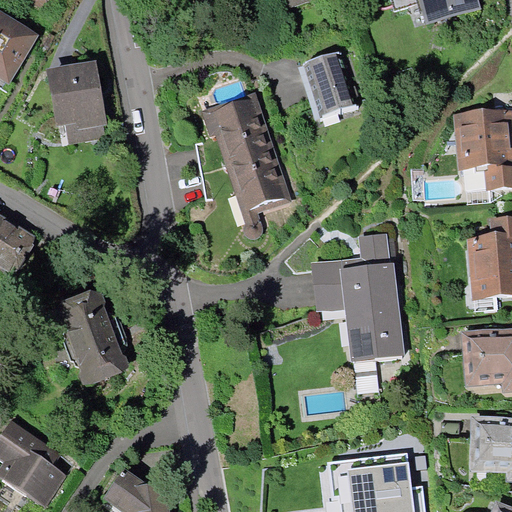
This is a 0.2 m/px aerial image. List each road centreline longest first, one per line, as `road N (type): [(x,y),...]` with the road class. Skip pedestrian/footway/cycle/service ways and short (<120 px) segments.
road 1 (residential): [(110,0),(162,270)]
road 2 (residential): [(162,270),(0,180)]
road 3 (residential): [(189,410),(120,447),(71,511)]
road 4 (residential): [(162,270),(189,410)]
